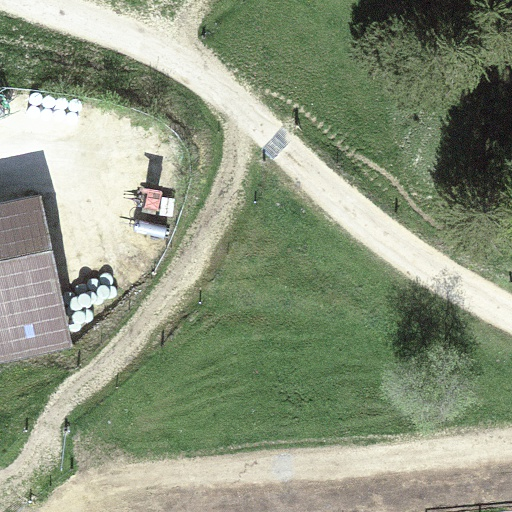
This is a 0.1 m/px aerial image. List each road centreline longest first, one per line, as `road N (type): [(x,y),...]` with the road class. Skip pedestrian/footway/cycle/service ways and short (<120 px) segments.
road 1 (track): [(511,314),(347,206),(168,52),(25,0)]
road 2 (track): [(0,488),(40,494),(511,438)]
road 3 (track): [(229,98),(230,181),(192,256),(59,403),(38,447),(0,476)]
